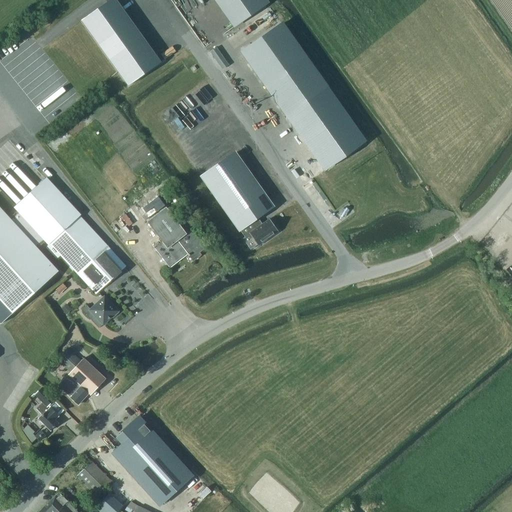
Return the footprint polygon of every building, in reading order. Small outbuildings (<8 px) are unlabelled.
[(126,0),(109,0),(87,15),(134,81),(167,58),(126,0)] [(365,142),(282,24),(242,52),(325,170),(365,142)] [(39,63),(12,84),(22,96),(49,75),(39,63)] [(42,110),(64,95),(61,90),(38,105),(42,110)] [(194,160),(206,156),(202,146),(190,150),(194,160)] [(272,207),(235,153),(202,177),(240,230),(252,221),(272,207)] [(96,294),(126,266),(79,216),(81,215),(46,178),(14,207),(17,211),(8,219),(36,249),(45,241),(48,245),(45,247),(56,259),(61,256),(96,294)] [(193,261),(201,255),(199,253),(208,246),(195,228),(187,234),(166,207),(147,222),(162,242),(154,248),(170,268),(188,254),(193,261)] [(36,249),(8,219),(0,209),(0,323),(1,324),(57,272),(36,249)] [(252,221),(240,230),(245,237),(250,234),(258,246),(279,232),(270,219),(257,228),(252,221)] [(95,316),(103,324),(111,317),(112,318),(119,311),(112,304),(111,305),(104,297),(90,310),(86,305),(81,310),(91,320),(95,316)] [(67,314),(71,310),(67,306),(63,310),(67,314)] [(56,360),(70,373),(81,361),(67,348),(56,360)] [(71,397),(71,398),(78,404),(88,393),(91,395),(106,379),(83,358),(81,361),(70,373),(58,385),(71,397)] [(48,406),(54,400),(42,387),(34,395),(42,403),(46,407),(48,406)] [(54,419),(58,416),(50,408),(48,406),(46,407),(42,403),(36,409),(42,415),(39,419),(50,431),(58,423),(54,419)] [(123,431),(116,437),(122,444),(113,451),(160,504),(190,478),(137,418),(130,425),(129,424),(122,430),(123,431)] [(35,436),(40,441),(45,436),(41,431),(35,436)] [(77,476),(97,497),(112,482),(92,462),(77,476)] [(77,511),(59,492),(38,511),(77,511)] [(96,509),(99,511),(115,511),(122,505),(111,494),(107,496),(96,509)] [(125,510),(129,511),(136,511),(140,506),(130,501),(125,510)]
